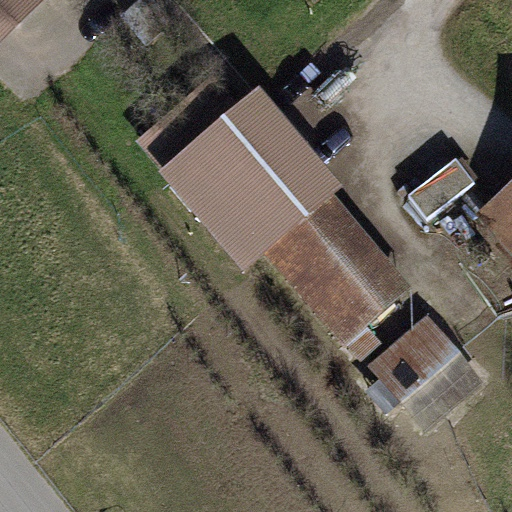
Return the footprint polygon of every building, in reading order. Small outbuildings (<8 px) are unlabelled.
[(0,0),(0,53),(54,0),(0,0)] [(215,80),(137,145),(164,176),(241,112),(215,80)] [(345,195),(260,96),(241,112),(164,176),(160,181),(245,280),(267,261),(336,203),(345,195)] [(511,186),(475,218),(511,260),(511,186)] [(336,203),(267,261),(344,352),(414,294),(336,203)] [(431,319),(370,368),(425,437),(447,419),(486,388),(431,319)]
